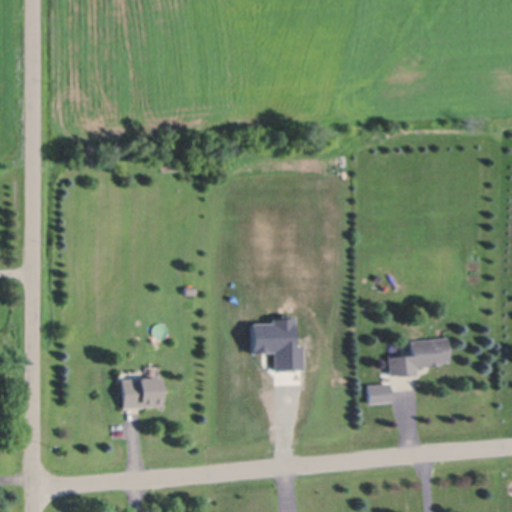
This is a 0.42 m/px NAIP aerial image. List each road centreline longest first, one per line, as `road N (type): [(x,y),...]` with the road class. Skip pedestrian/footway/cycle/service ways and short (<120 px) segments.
road 1 (residential): [(32,511),(33,0)]
road 2 (residential): [(33,488),(511,444)]
